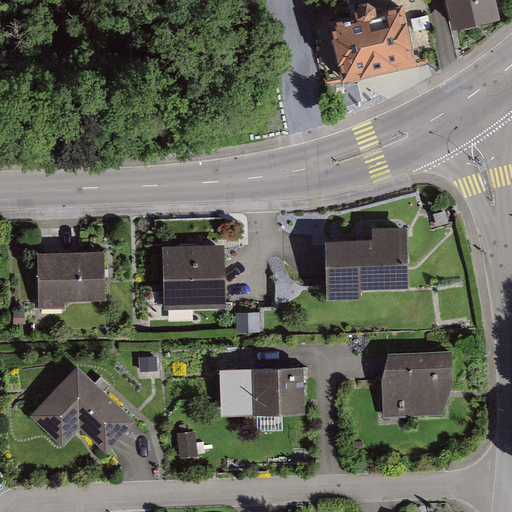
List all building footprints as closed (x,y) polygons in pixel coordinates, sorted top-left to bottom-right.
[(484,0),(442,0),(448,29),(489,20),(484,0)] [(402,4),(322,19),(333,79),(413,64),(402,4)] [(410,288),(406,225),(368,228),(369,240),(322,244),(326,294),(410,288)] [(227,310),(225,249),(166,251),(167,311),(227,310)] [(103,254),(40,256),(42,305),(105,303),(103,254)] [(450,353),(386,356),(389,420),(438,418),(451,378),(450,353)] [(306,368),(258,370),(258,376),(258,396),(259,410),(307,409),(306,368)] [(103,456),(134,423),(78,369),(29,419),(58,446),(75,429),(103,456)] [(258,396),(258,376),(229,377),(229,397),(258,396)]
